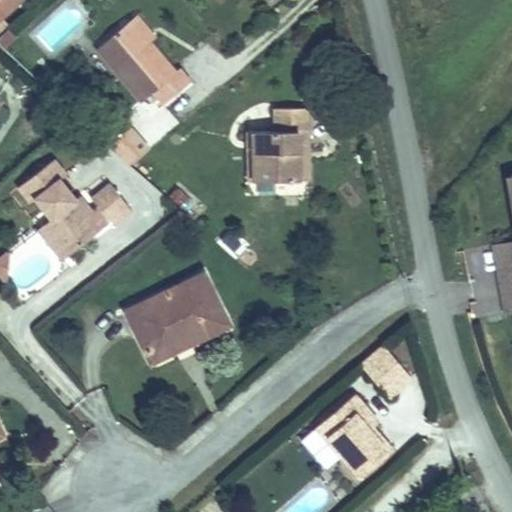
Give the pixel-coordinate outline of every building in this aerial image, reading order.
[(0,0),(0,15),(17,0),(0,0)] [(153,38),(135,16),(130,20),(148,42),(153,38)] [(174,73),(148,42),(130,20),(97,47),(142,101),(153,92),(163,104),(190,81),(179,68),(174,73)] [(17,36),(10,28),(4,33),(11,41),(17,36)] [(0,44),(4,48),(11,41),(4,33),(0,36),(0,44)] [(298,179),(297,131),(307,131),(306,107),(274,108),(275,130),(247,131),(248,156),(253,155),(253,181),(298,179)] [(130,165),(149,149),(129,127),(111,144),(130,165)] [(308,180),(307,131),(297,131),(298,179),(308,180)] [(75,199),(59,179),(65,174),(53,159),(18,186),(30,202),(35,198),(44,210),(49,207),(55,215),(51,217),(46,221),(71,252),(91,237),(79,222),(92,213),(90,210),(79,196),(75,199)] [(511,175),(509,176),(511,194),(511,250),(496,253),(506,312),(511,310),(511,175)] [(129,207),(110,183),(91,198),(97,206),(110,222),(129,207)] [(110,222),(97,206),(90,210),(92,213),(79,222),(91,237),(110,222)] [(55,215),(49,207),(44,210),(51,217),(55,215)] [(112,226),(132,211),(129,207),(110,222),(112,226)] [(71,252),(46,221),(37,228),(62,259),(71,252)] [(496,253),(511,250),(511,241),(494,245),(496,253)] [(5,281),(9,252),(8,251),(0,257),(0,275),(5,281)] [(228,324),(204,273),(126,311),(146,353),(203,326),(208,334),(228,324)] [(150,362),(208,334),(203,326),(146,353),(150,362)] [(411,377),(383,345),(382,344),(360,364),(388,397),(411,377)] [(373,425),(361,411),(366,406),(355,393),(315,427),(358,478),(392,449),(373,425)] [(378,421),(366,406),(361,411),(373,425),(378,421)]
